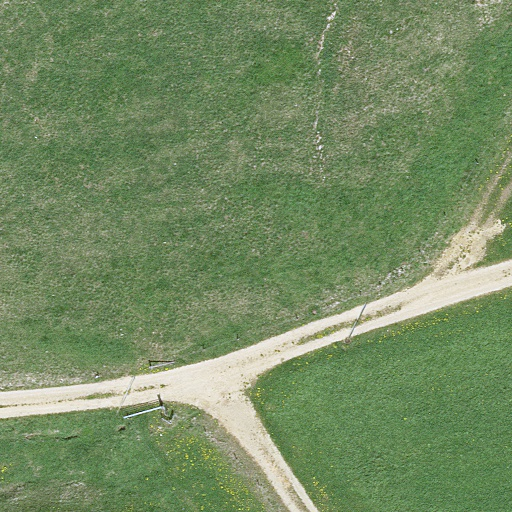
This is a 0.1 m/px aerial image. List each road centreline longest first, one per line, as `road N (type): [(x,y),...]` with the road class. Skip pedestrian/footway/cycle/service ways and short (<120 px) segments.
road 1 (track): [(218,375),(511,266)]
road 2 (track): [(0,400),(218,375)]
road 3 (track): [(218,375),(311,511)]
